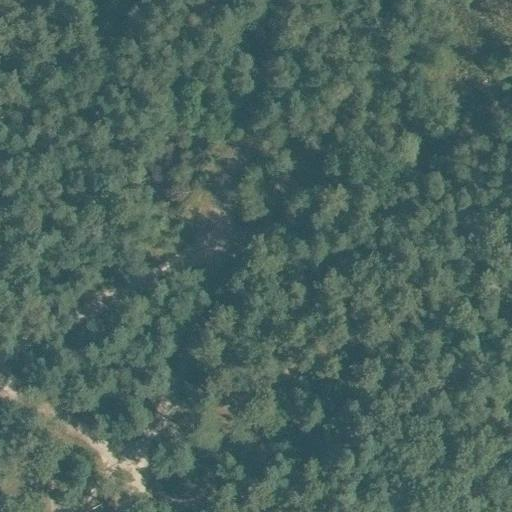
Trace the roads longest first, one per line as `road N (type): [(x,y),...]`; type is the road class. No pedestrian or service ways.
road 1 (track): [(511,114),(207,251)]
road 2 (track): [(207,251),(282,0)]
road 3 (track): [(207,251),(136,473)]
road 4 (track): [(0,348),(207,251)]
road 5 (track): [(136,473),(0,377)]
